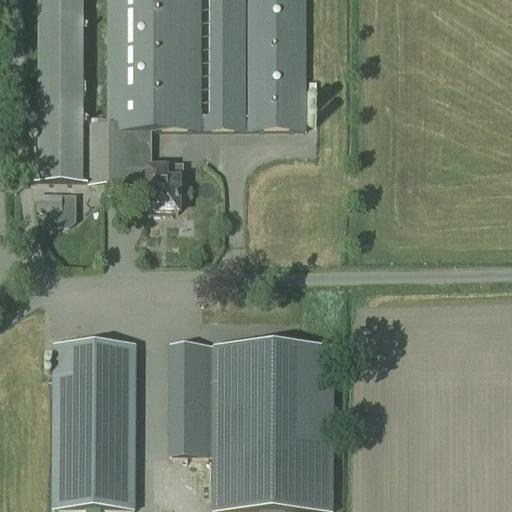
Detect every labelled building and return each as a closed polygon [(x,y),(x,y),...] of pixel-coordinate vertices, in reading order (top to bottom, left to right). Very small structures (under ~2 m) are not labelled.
[(38,0),(39,173),(33,173),(33,190),(87,190),(96,190),(128,190),(128,188),(148,188),(148,219),(160,219),(163,222),(171,222),(174,219),(177,219),(177,177),(164,177),(164,176),(128,176),(127,136),(172,136),(189,136),(189,115),(197,115),(196,0),(101,0),(102,124),(81,124),(80,0),(38,0)] [(302,0),(200,0),(201,140),(303,140),(302,0)] [(56,214),(56,198),(32,198),(32,214),(56,214)] [(132,511),(132,353),(50,353),(49,511),(132,511)] [(168,353),(168,380),(190,379),(190,353),(168,353)] [(190,353),(190,379),(209,379),(209,353),(194,353),(190,353)] [(209,463),(209,511),(332,511),(332,353),(284,353),(259,353),(209,353),(209,379),(209,446),(209,463)] [(168,446),(168,463),(209,463),(209,446),(168,446)]
